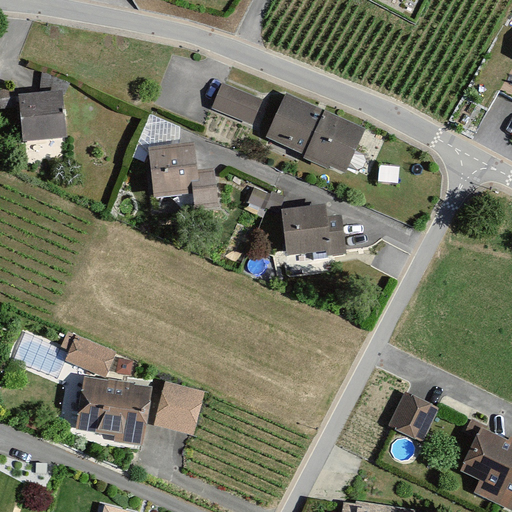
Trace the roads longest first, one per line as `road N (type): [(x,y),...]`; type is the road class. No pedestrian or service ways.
road 1 (residential): [(473,158),(388,113),(184,33),(0,1)]
road 2 (residential): [(473,158),(290,511)]
